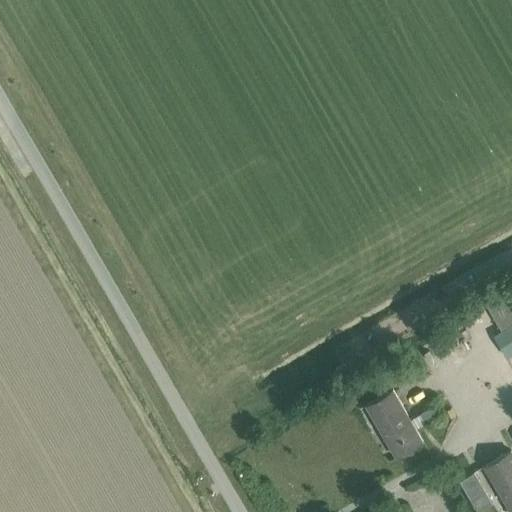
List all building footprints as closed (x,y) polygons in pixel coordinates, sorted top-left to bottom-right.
[(482,298),(488,309),(509,296),(502,286),(482,298)] [(488,309),(494,319),(511,308),(511,301),(509,296),(488,309)] [(511,308),(494,319),(500,329),(511,322),(511,308)] [(365,405),(395,457),(422,442),(392,390),(365,405)] [(484,466),(510,511),(511,511),(511,454),(510,451),(484,466)]
